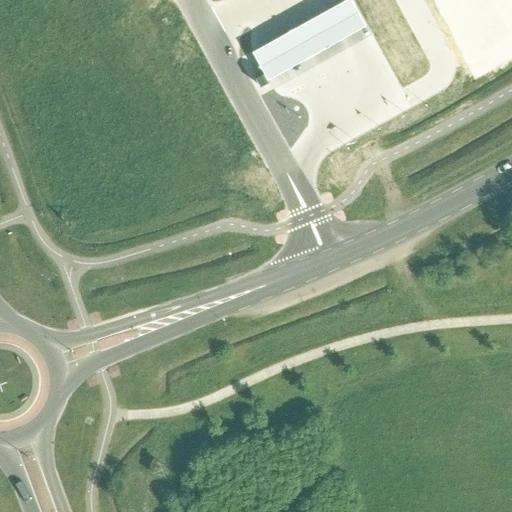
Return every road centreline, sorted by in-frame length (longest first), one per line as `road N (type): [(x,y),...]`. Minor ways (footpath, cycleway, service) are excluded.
road 1 (unclassified): [(327,260),(192,0)]
road 2 (secondary): [(60,389),(97,361),(280,279)]
road 3 (secondary): [(280,279),(45,344)]
road 4 (secondary): [(327,260),(511,167)]
